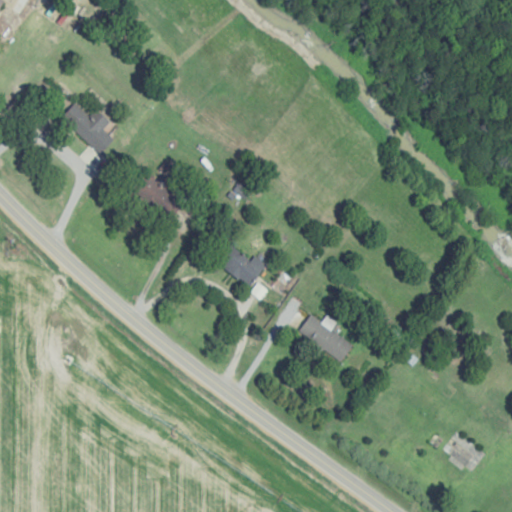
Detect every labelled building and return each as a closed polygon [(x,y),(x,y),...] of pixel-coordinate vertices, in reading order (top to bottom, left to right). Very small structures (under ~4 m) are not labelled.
[(101,129),(108,122),(96,110),(89,117),(76,105),(62,118),(98,154),(112,140),(101,129)] [(174,210),(153,170),(134,180),(155,220),(174,210)] [(254,255),(248,262),(232,246),(217,261),(244,289),(266,267),(254,255)] [(352,343),(307,316),(296,334),(341,361),(352,343)] [(472,467),(484,456),(460,431),(442,447),(463,469),(469,464),(472,467)]
